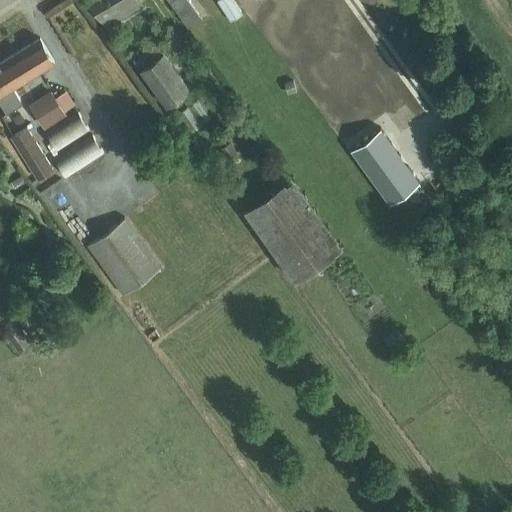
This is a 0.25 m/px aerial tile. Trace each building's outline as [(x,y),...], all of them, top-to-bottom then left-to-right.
[(89,0),(105,26),(143,3),(141,0),(89,0)] [(169,0),(170,0),(169,1),(176,10),(177,9),(189,25),(201,16),(189,0),(169,0)] [(233,0),(218,0),(217,1),(231,21),(243,14),(233,0)] [(13,87),(54,62),(40,38),(0,62),(0,101),(7,113),(19,105),(16,101),(19,98),(13,87)] [(176,99),(189,89),(163,53),(140,70),(170,111),(180,104),(176,99)] [(289,93),(296,91),(293,80),(285,82),(289,93)] [(53,91),(31,105),(44,124),(66,110),(53,91)] [(201,99),(179,110),(188,129),(211,117),(201,99)] [(57,150),(89,130),(78,113),(46,133),(57,150)] [(12,136),(38,177),(52,169),(27,127),(12,136)] [(381,127),(351,149),(389,202),(419,180),(381,127)] [(66,177),(103,153),(93,136),(55,160),(66,177)] [(230,142),(221,148),(229,161),(238,155),(230,142)] [(339,244),(293,179),(245,213),(292,278),(339,244)] [(124,294),(160,268),(124,219),(88,245),(124,294)] [(31,342),(20,326),(6,336),(17,352),(31,342)] [(36,345),(20,356),(27,366),(43,355),(36,345)]
